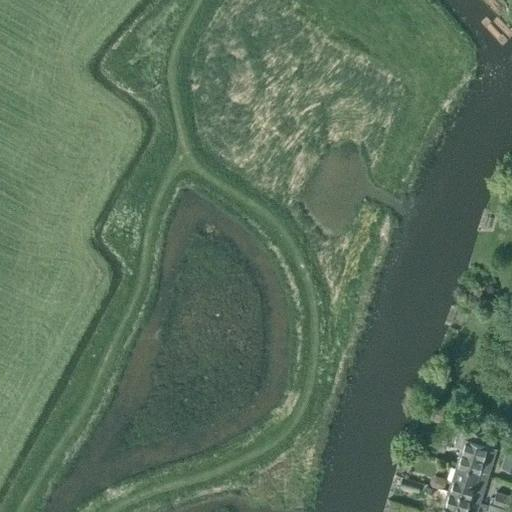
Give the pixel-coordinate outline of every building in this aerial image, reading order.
[(424,399),(419,415),(439,422),(444,405),(424,399)] [(452,444),(460,447),(455,464),(479,471),(481,463),(490,466),(496,449),(487,446),(487,445),(480,443),(481,439),(460,420),(452,444)] [(511,449),(506,448),(500,467),(511,471),(511,449)] [(478,472),(479,471),(455,464),(447,490),(471,497),(473,489),(482,492),(487,475),(478,472)] [(471,497),(447,490),(440,511),(475,511),(480,500),(471,498),(471,497)] [(496,491),(492,504),(496,506),(503,508),(507,509),(511,496),(505,494),(502,493),(496,491)] [(488,503),(485,511),(507,511),(508,509),(507,509),(503,508),(496,506),(492,504),(488,503)]
